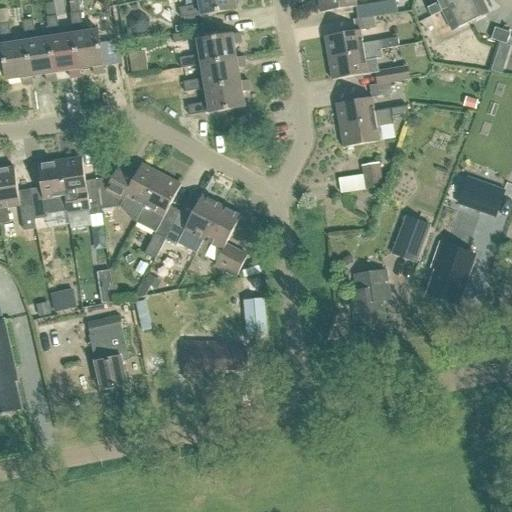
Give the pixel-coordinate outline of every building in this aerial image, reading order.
[(197,0),(198,6),(178,9),(180,19),(200,16),(201,17),(236,11),(233,0),(197,0)] [(318,0),(321,14),(357,8),(355,0),(318,0)] [(436,0),(442,12),(468,0),(436,0)] [(468,0),(442,12),(452,33),(488,16),(480,0),(468,0)] [(396,2),(358,8),(360,19),(397,12),(396,2)] [(45,17),(56,15),(54,4),(44,5),(45,17)] [(78,4),(69,5),(70,14),(80,12),(78,4)] [(74,34),(80,69),(94,67),(95,74),(105,73),(98,30),(83,32),(80,12),(70,14),(69,14),(73,34),(74,34)] [(151,26),(151,21),(149,21),(149,19),(143,14),(134,15),(129,21),(131,30),(137,35),(146,34),(150,28),(150,26),(151,26)] [(74,34),(73,34),(59,36),(56,15),(45,17),(49,37),(51,37),(56,73),(70,71),(72,78),(81,76),(80,69),(74,34)] [(440,17),(430,23),(438,40),(449,35),(440,17)] [(51,37),(49,37),(34,40),(31,19),(22,21),(25,41),(27,41),(32,76),(46,74),(47,81),(57,80),(56,73),(51,37)] [(27,41),(25,41),(12,43),(9,23),(0,24),(0,29),(2,44),(1,45),(7,80),(22,77),(24,85),(34,84),(32,76),(27,41)] [(490,40),(498,43),(502,32),(494,29),(490,40)] [(363,44),(361,32),(361,31),(325,37),(328,59),(400,47),(399,38),(363,44)] [(502,32),(498,43),(506,46),(510,34),(502,32)] [(185,34),(173,36),(174,44),(186,42),(185,34)] [(201,64),(236,59),(234,45),(242,43),(240,34),(197,41),(200,56),(180,59),(181,69),(201,66),(201,64)] [(400,47),(328,59),(332,81),(378,73),(376,60),(382,59),(381,51),(400,47)] [(149,71),(145,51),(127,54),(131,75),(149,71)] [(201,64),(201,66),(204,80),(184,83),(185,93),(205,90),(205,88),(240,82),(238,68),(246,67),(244,57),(236,59),(201,64)] [(504,62),(494,59),(491,68),(501,71),(504,62)] [(377,74),(378,85),(412,79),(410,68),(377,74)] [(205,88),(205,90),(207,102),(188,106),(190,116),(209,113),(209,114),(245,108),(242,92),(250,91),(248,81),(240,82),(205,88)] [(132,94),(133,103),(137,102),(140,102),(139,93),(132,94)] [(478,109),(480,101),(468,97),(466,106),(478,109)] [(340,126),(392,117),(408,114),(406,106),(374,112),(372,98),(336,104),(340,126)] [(392,117),(340,126),(344,148),(381,142),(379,129),(394,127),(392,117)] [(82,157),(60,160),(62,174),(65,195),(67,212),(68,213),(69,213),(70,216),(77,215),(90,213),(91,213),(91,216),(102,215),(102,211),(101,207),(98,184),(97,179),(85,181),(82,157)] [(42,188),(30,190),(35,221),(46,219),(46,216),(68,213),(67,212),(65,195),(62,174),(60,160),(38,164),(42,188)] [(112,177),(97,179),(98,184),(101,207),(102,211),(121,208),(132,222),(137,224),(138,223),(147,206),(144,205),(161,174),(142,164),(135,176),(118,167),(112,177)] [(364,167),(366,176),(367,189),(386,186),(382,164),(364,167)] [(35,221),(30,190),(18,192),(14,167),(0,169),(0,221),(0,222),(10,221),(8,206),(20,204),(23,229),(36,227),(35,221)] [(165,240),(180,211),(170,206),(181,185),(161,174),(144,205),(147,206),(138,223),(155,232),(144,253),(155,259),(165,240)] [(465,178),(456,203),(496,218),(505,192),(465,178)] [(180,211),(165,240),(176,246),(185,231),(195,236),(188,250),(196,254),(221,207),(201,196),(190,217),(180,211)] [(221,207),(196,254),(204,258),(211,245),(222,250),(214,266),(225,272),(239,278),(249,257),(236,251),(225,245),(240,217),(221,207)] [(418,265),(432,227),(407,218),(394,256),(418,265)] [(436,270),(427,295),(459,306),(476,257),(440,244),(439,248),(432,269),(436,270)] [(357,335),(382,331),(388,331),(383,301),(391,300),(387,271),(355,275),(357,291),(351,292),(357,335)] [(163,280),(148,273),(144,281),(136,297),(146,296),(151,285),(158,289),(163,280)] [(73,290),(51,295),(55,313),(77,308),(73,290)] [(114,290),(101,292),(102,303),(115,301),(114,290)] [(265,297),(245,300),(249,336),(269,333),(265,297)] [(144,304),(132,307),(140,334),(152,331),(144,304)] [(103,321),(89,324),(91,336),(123,329),(120,319),(120,318),(120,317),(103,321)] [(0,414),(24,409),(19,383),(21,382),(7,320),(0,321),(0,414)] [(123,329),(91,336),(95,351),(93,351),(101,391),(128,385),(123,360),(129,359),(123,329)] [(248,371),(249,352),(242,352),(242,344),(184,342),(183,377),(213,378),(213,370),(248,371)]
